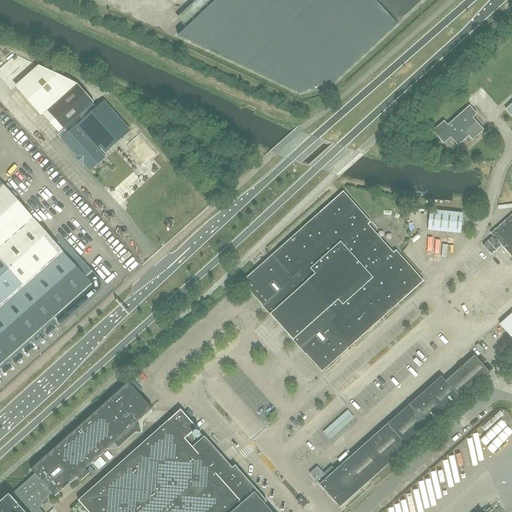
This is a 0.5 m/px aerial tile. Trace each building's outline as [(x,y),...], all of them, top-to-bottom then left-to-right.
[(362,0),(216,0),(178,36),(300,94),(334,84),(390,31),(362,0)] [(362,0),(390,31),(418,5),(423,0),(362,0)] [(125,126),(103,102),(98,107),(79,86),(78,85),(38,66),(21,82),(47,112),(67,134),(61,140),(88,170),(103,156),(97,150),(101,147),(106,153),(130,132),(125,126)] [(477,114),(473,110),(470,107),(447,125),(444,122),(433,132),(444,144),(450,138),(458,145),(469,136),(473,140),(483,130),(473,119),(477,114)] [(0,367),(55,319),(60,326),(61,326),(99,292),(100,290),(101,288),(102,286),(102,283),(101,281),(99,278),(93,271),(92,272),(88,275),(85,278),(51,239),(0,181),(0,367)] [(272,256),(241,283),(322,372),(352,345),(423,282),(396,251),(393,253),(368,225),(371,223),(344,192),(272,256)] [(459,234),(460,220),(461,214),(430,211),(428,231),(459,234)] [(511,214),(491,234),(511,257),(511,214)] [(451,257),(451,237),(432,238),(433,258),(451,257)] [(500,246),(492,237),(483,245),(491,254),(500,246)] [(476,312),(511,283),(511,264),(503,253),(458,290),(476,312)] [(511,314),(500,325),(511,338),(511,314)] [(318,467),(310,474),(340,508),(491,374),(475,356),(446,382),(441,377),(335,471),(332,468),(324,474),(318,467)] [(216,450),(205,437),(195,445),(188,437),(197,429),(181,410),(169,421),(168,422),(103,480),(100,483),(79,501),(88,511),(42,511),(39,509),(43,506),(41,504),(45,500),(52,494),(55,497),(77,478),(81,482),(90,474),(86,470),(115,444),(119,449),(136,433),(141,434),(141,433),(139,433),(140,427),(137,424),(140,422),(151,411),(152,411),(153,410),(148,404),(140,396),(129,384),(129,383),(128,383),(31,470),(35,474),(0,505),(0,511),(271,511),(265,504),(267,502),(235,466),(233,468),(221,456),(216,450)] [(302,497),(297,501),(303,507),(308,504),(302,497)]
